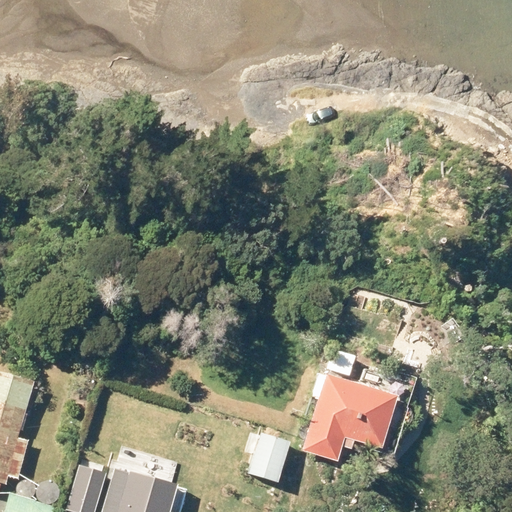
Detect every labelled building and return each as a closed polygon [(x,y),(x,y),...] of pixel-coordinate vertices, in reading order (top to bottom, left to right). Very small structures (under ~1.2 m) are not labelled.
[(332,349),(327,368),(346,374),(347,370),(349,370),(352,362),(350,362),(352,354),(332,349)] [(0,483),(4,484),(6,475),(16,478),(26,442),(15,439),(30,382),(0,373),(0,483)] [(317,398),(301,450),(335,461),(341,445),(349,448),(352,439),(376,447),(392,397),(318,373),(310,396),(317,398)] [(221,421),(179,412),(172,442),(214,451),(221,421)] [(140,434),(165,439),(169,424),(144,418),(140,434)] [(174,485),(129,472),(129,469),(119,466),(118,471),(112,469),(99,511),(171,511),(178,490),(173,488),(174,485)] [(77,467),(65,508),(80,511),(90,511),(101,473),(77,467)] [(35,495),(50,499),(54,483),(39,479),(35,495)] [(0,511),(48,511),(50,505),(6,493),(0,511)]
